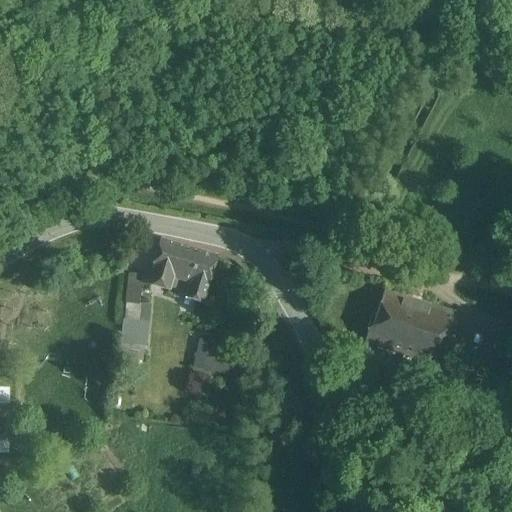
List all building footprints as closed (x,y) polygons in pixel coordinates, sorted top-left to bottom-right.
[(218,257),(180,244),(161,239),(147,284),(171,292),(172,291),(173,287),(182,290),(189,292),(188,297),(203,302),(218,257)] [(140,305),(141,294),(141,293),(143,276),(129,274),(126,303),(140,305)] [(368,342),(405,354),(420,305),(384,294),(368,342)] [(140,370),(141,365),(141,364),(148,306),(126,304),(119,367),(119,368),(140,370)] [(457,316),(420,305),(405,354),(442,365),(453,329),(454,328),(457,316)] [(229,374),(230,370),(231,363),(224,361),(227,345),(198,339),(192,367),(228,374),(229,374)] [(436,381),(421,376),(403,371),(397,389),(430,399),(436,381)]
